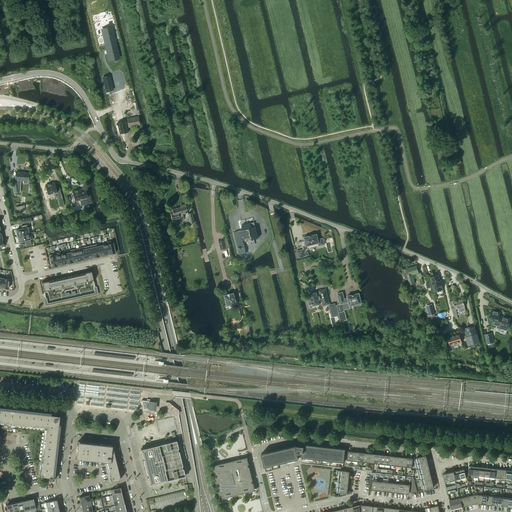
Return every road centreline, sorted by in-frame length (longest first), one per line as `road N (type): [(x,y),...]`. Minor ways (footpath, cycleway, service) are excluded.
road 1 (unclassified): [(511,302),(402,249),(240,190),(125,161),(112,153),(78,89),(59,76),(0,81)]
road 2 (residential): [(437,467),(430,452),(348,442),(298,438),(262,447),(254,458),(268,511)]
road 3 (secondary): [(145,229),(126,181),(84,134),(53,116),(0,108)]
road 4 (secondary): [(0,117),(69,132),(121,187),(145,229)]
road 5 (residential): [(293,511),(354,496),(413,502),(443,494)]
road 6 (secondary): [(145,229),(174,353)]
